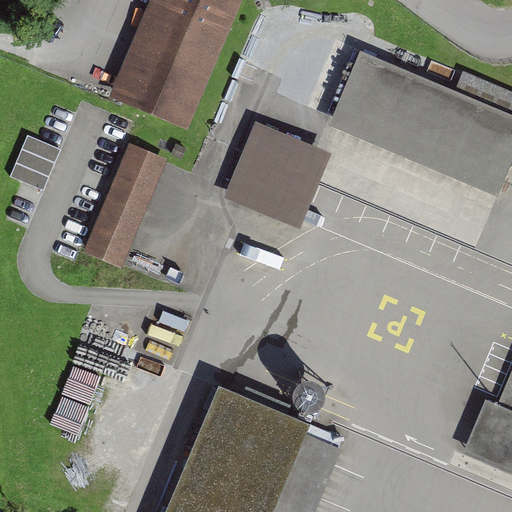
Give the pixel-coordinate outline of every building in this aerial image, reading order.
[(249,0),(158,0),(120,92),(197,124),(249,0)] [(459,91),(363,52),(335,122),(509,192),(511,185),(511,98),(464,80),(459,91)] [(329,153),(258,124),(227,197),(298,227),(329,153)] [(28,135),(13,179),(48,190),(63,147),(28,135)] [(168,158),(133,144),(87,252),(122,267),(168,158)] [(101,407),(107,376),(70,368),(57,430),(85,436),(92,405),(101,407)] [(511,374),(499,406),(485,400),(463,452),(511,472),(511,374)] [(289,511),(323,431),(226,391),(175,511),(289,511)]
